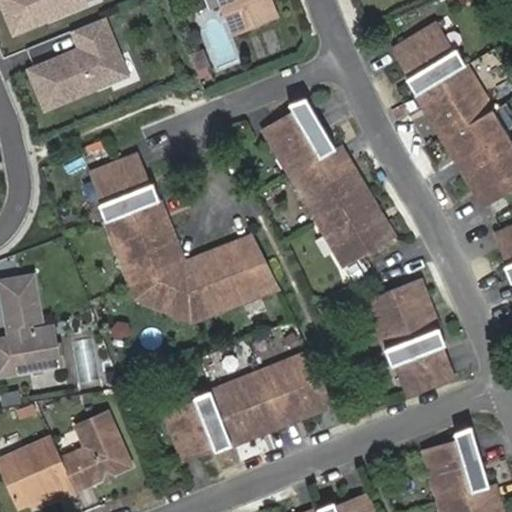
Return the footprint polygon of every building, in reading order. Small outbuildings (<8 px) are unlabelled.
[(88,4),(85,0),(3,0),(17,34),(88,4)] [(271,0),(222,0),(235,30),(277,14),(271,0)] [(129,75),(105,19),(75,32),(82,50),(78,52),(80,57),(69,61),(67,56),(32,71),(38,86),(48,109),(129,75)] [(427,113),(453,157),(459,153),(469,170),(464,174),(474,191),(480,187),(490,206),(511,192),(511,153),(509,147),(511,145),(511,140),(506,130),(500,134),(489,115),(494,112),(483,94),(478,97),(468,81),(473,77),(457,50),(452,52),(435,24),(396,49),(412,77),(408,80),(417,95),(422,92),(432,110),(427,113)] [(190,55),(197,71),(209,66),(202,49),(190,55)] [(483,94),(473,77),(468,81),(478,97),(483,94)] [(417,95),(427,113),(432,110),(422,92),(417,95)] [(378,203),(353,162),(347,166),(337,149),(307,99),(290,105),(294,113),(265,131),(282,158),(286,156),(296,172),(291,175),(300,190),(304,187),(315,203),(309,206),(326,235),(332,232),(341,248),(335,251),(345,267),(397,236),(388,220),(382,224),(372,207),(378,203)] [(506,130),(494,112),(489,115),(500,134),(506,130)] [(347,166),(353,162),(343,144),(337,149),(347,166)] [(459,153),(453,157),(464,174),(469,170),(459,153)] [(100,206),(111,234),(117,232),(126,252),(120,255),(132,286),(138,283),(141,291),(196,315),(206,311),(208,317),(242,303),(239,296),(257,288),(260,295),(281,286),(256,240),(235,249),(233,243),(202,256),(204,261),(183,270),(174,251),(180,247),(169,219),(163,222),(155,203),(161,200),(155,184),(148,186),(136,156),(93,174),(104,203),(100,206)] [(282,158),(291,175),(296,172),(286,156),(282,158)] [(300,190),(309,206),(315,203),(304,187),(300,190)] [(485,209),(490,206),(480,187),(474,191),(485,209)] [(169,219),(161,200),(155,203),(163,222),(169,219)] [(388,220),(378,203),(372,207),(382,224),(388,220)] [(511,283),(511,282),(511,228),(497,234),(509,263),(505,266),(511,283)] [(117,232),(111,234),(120,255),(126,252),(117,232)] [(326,235),(335,251),(341,248),(332,232),(326,235)] [(252,235),(233,243),(235,249),(256,240),(252,235)] [(186,262),(180,247),(174,251),(183,270),(204,261),(202,256),(186,262)] [(59,346),(55,327),(34,331),(33,325),(44,323),(36,276),(1,282),(11,338),(0,340),(0,377),(55,368),(55,367),(51,349),(59,347),(59,346)] [(386,333),(380,335),(393,368),(397,365),(409,397),(453,379),(440,348),(446,345),(434,314),(427,317),(421,298),(427,295),(421,280),(367,301),(373,316),(378,313),(386,333)] [(193,323),(208,317),(206,311),(196,315),(141,291),(138,283),(132,286),(137,298),(193,323)] [(242,303),(260,295),(257,288),(239,296),(242,303)] [(434,314),(427,295),(421,298),(427,317),(434,314)] [(373,316),(380,335),(386,333),(378,313),(373,316)] [(66,366),(62,346),(59,346),(59,347),(51,349),(55,367),(55,368),(66,366)] [(231,392),(228,385),(195,399),(196,404),(166,416),(184,460),(215,448),(216,453),(262,434),(259,428),(278,421),(297,413),(299,419),(333,406),(309,353),(294,359),(296,365),(278,373),(275,366),(246,378),(249,385),(231,392)] [(294,359),(275,366),(278,373),(296,365),(294,359)] [(246,378),(228,385),(231,392),(249,385),(246,378)] [(63,457),(77,488),(107,475),(116,471),(133,463),(110,410),(80,424),(89,445),(63,457)] [(282,427),(299,419),(297,413),(278,421),(282,427)] [(282,427),(278,421),(259,428),(262,434),(282,427)] [(438,502),(441,511),(504,511),(502,504),(496,506),(490,486),(473,427),(454,434),(457,442),(424,453),(433,483),(438,481),(445,500),(438,502)] [(63,494),(77,488),(63,457),(53,434),(13,452),(18,463),(4,469),(20,505),(28,502),(60,487),(63,494)] [(0,457),(0,459),(4,469),(18,463),(13,452),(0,457)] [(118,476),(116,471),(107,475),(109,480),(118,476)] [(433,483),(438,502),(445,500),(438,481),(433,483)] [(496,484),(490,486),(496,506),(502,504),(496,484)] [(60,487),(28,502),(42,503),(63,494),(60,487)] [(371,511),(365,497),(336,509),(334,503),(317,510),(317,511),(371,511)]
